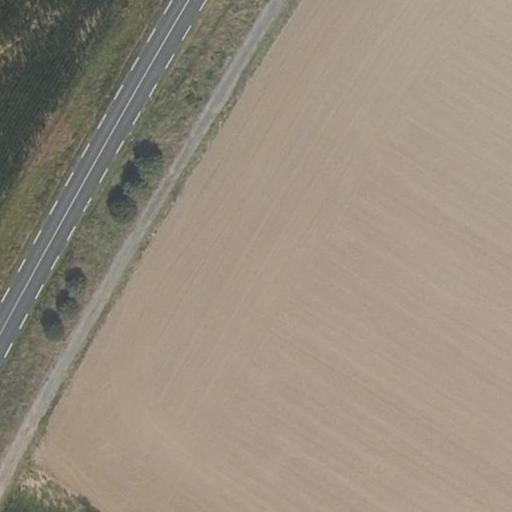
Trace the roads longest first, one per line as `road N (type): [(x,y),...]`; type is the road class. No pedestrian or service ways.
road 1 (track): [(281,0),(0,489)]
road 2 (tertiary): [(188,0),(0,336)]
